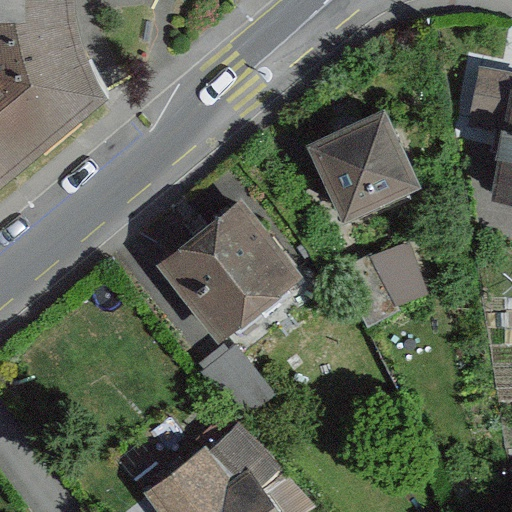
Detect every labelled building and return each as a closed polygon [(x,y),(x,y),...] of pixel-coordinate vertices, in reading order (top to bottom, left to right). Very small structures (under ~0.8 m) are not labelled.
[(0,0),(0,201),(108,113),(82,58),(73,0),(0,0)] [(511,89),(477,84),(468,131),(485,134),(470,217),(511,224),(511,89)] [(380,125),(298,156),(327,230),(409,199),(380,125)] [(232,212),(154,275),(217,351),(295,289),(232,212)] [(418,250),(380,266),(405,324),(443,308),(418,250)] [(380,266),(343,282),(369,339),(405,324),(380,266)] [(217,351),(189,377),(240,432),(268,407),(217,351)] [(240,432),(132,511),(278,511),(291,503),(240,432)]
